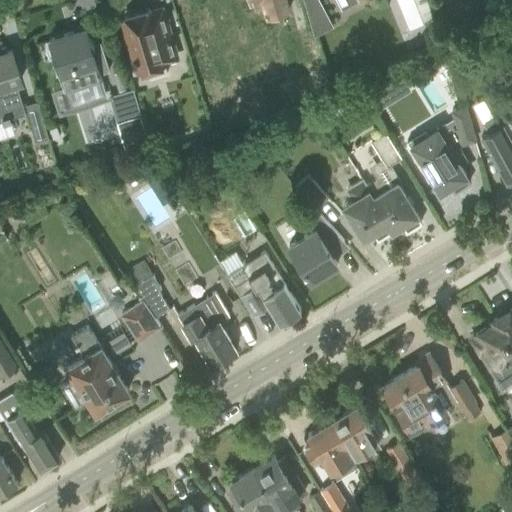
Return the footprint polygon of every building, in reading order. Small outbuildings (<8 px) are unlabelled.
[(289,8),(286,0),(248,0),(249,3),(257,0),(258,0),(264,16),(289,8)] [(312,6),(305,9),(313,36),(332,26),(321,4),(313,9),(312,6)] [(164,63),(164,60),(175,57),(160,8),(149,11),(148,9),(123,17),(126,28),(123,29),(135,71),(145,68),(148,79),(166,74),(163,63),(164,63)] [(85,28),(48,39),(64,90),(101,78),(99,72),(108,69),(98,38),(89,41),(85,28)] [(0,48),(0,120),(25,113),(15,82),(20,81),(10,50),(6,51),(4,47),(0,48)] [(375,84),(361,88),(375,111),(388,103),(375,84)] [(134,93),(132,89),(109,96),(116,120),(131,116),(140,113),(134,93)] [(489,132),(481,136),(484,142),(482,143),(487,152),(489,151),(505,181),(511,177),(511,120),(506,108),(500,89),(483,98),(492,116),(483,121),(489,132)] [(37,100),(23,104),(33,140),(47,137),(37,100)] [(406,141),(404,142),(416,161),(419,158),(426,169),(423,170),(428,178),(430,176),(439,190),(449,185),(453,192),(469,182),(454,158),(461,153),(457,146),(461,143),(463,143),(462,142),(472,139),(473,140),(475,139),(465,106),(451,110),(453,118),(426,135),(423,131),(406,142),(406,141)] [(131,116),(137,136),(146,134),(140,113),(131,116)] [(376,178),(363,186),(364,188),(391,230),(401,223),(405,231),(421,221),(397,183),(399,181),(389,165),(400,158),(385,133),(370,142),(385,165),(372,172),(376,178)] [(174,149),(153,157),(157,169),(179,161),(174,149)] [(155,165),(143,173),(150,183),(151,182),(162,200),(172,193),(162,177),(157,169),(156,167),(155,165)] [(315,209),(327,198),(307,175),(295,186),(315,209)] [(391,230),(364,188),(363,186),(360,182),(346,190),(353,200),(342,206),(351,221),(362,238),(372,231),(376,239),(391,230)] [(343,240),(322,217),(319,214),(305,223),(311,231),(288,245),(310,280),(336,264),(328,250),(343,240)] [(300,308),(284,281),(263,250),(243,263),(246,268),(230,278),(228,274),(230,273),(229,271),(226,274),(252,314),(268,304),(279,321),(300,308)] [(126,269),(125,269),(134,284),(133,284),(143,299),(148,307),(154,315),(167,307),(157,289),(160,287),(143,258),(126,269)] [(184,287),(166,297),(171,305),(172,304),(190,337),(195,334),(211,361),(224,354),(224,355),(236,348),(231,340),(230,341),(209,307),(199,313),(184,287)] [(154,315),(148,307),(143,299),(121,313),(137,338),(159,324),(154,315)] [(497,315),(493,318),(511,349),(511,306),(509,308),(507,304),(495,312),(497,315)] [(492,318),(494,322),(474,334),(475,336),(471,339),(479,352),(483,350),(493,366),(489,369),(500,387),(511,380),(511,349),(493,318),(492,318)] [(74,377),(61,385),(74,407),(88,398),(95,410),(99,407),(102,406),(107,403),(110,401),(127,390),(107,357),(87,324),(71,335),(83,355),(67,365),(74,377)] [(122,331),(106,341),(113,352),(129,342),(122,331)] [(0,340),(0,374),(16,364),(0,340)] [(382,384),(384,386),(380,388),(387,399),(390,397),(409,428),(425,418),(426,420),(444,408),(443,406),(455,399),(461,409),(462,408),(467,417),(478,410),(473,401),(460,380),(448,387),(430,356),(382,384)] [(354,404),(330,418),(352,455),(380,438),(373,426),(370,428),(354,404)] [(42,430),(37,433),(23,410),(7,419),(8,420),(6,421),(20,445),(22,444),(38,469),(58,456),(42,430)] [(307,433),(313,443),(304,448),(314,464),(323,459),(329,469),(352,455),(330,418),(307,433)] [(511,438),(506,427),(493,435),(503,453),(511,447),(511,438)] [(396,442),(386,448),(399,470),(409,463),(396,442)] [(273,454),(251,467),(276,508),(279,511),(283,511),(297,503),(294,497),(304,491),(283,457),(277,461),(273,454)] [(0,456),(0,492),(17,482),(0,456)] [(231,480),(235,487),(228,491),(241,511),(260,511),(263,510),(263,511),(269,511),(276,508),(251,467),(231,480)] [(320,488),(319,489),(333,511),(349,511),(331,481),(320,488)] [(317,511),(331,511),(318,490),(308,496),(317,511)]
